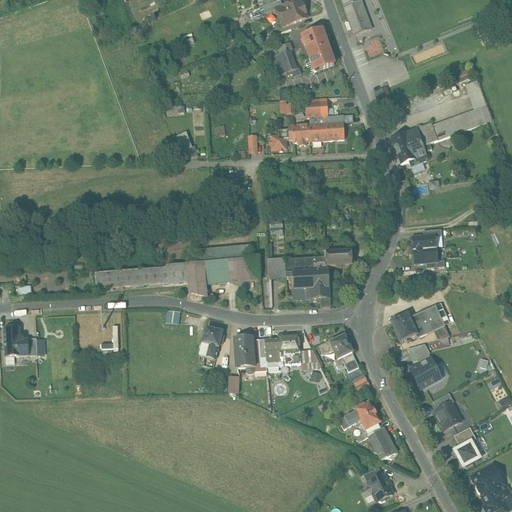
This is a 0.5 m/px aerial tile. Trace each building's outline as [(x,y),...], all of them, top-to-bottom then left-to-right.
[(258,0),(257,1),(260,9),(264,8),(263,8),(277,3),(275,0),(258,0)] [(360,0),(341,0),(345,8),(344,8),(354,37),(371,31),(366,16),(360,0)] [(277,3),(263,8),(264,8),(266,15),(276,12),(276,10),(283,8),(280,1),(277,3)] [(283,8),(276,10),(276,12),(282,27),(288,25),(289,26),(307,20),(305,14),(306,14),(303,6),(302,7),(300,1),(283,8)] [(322,32),(302,39),(308,57),(328,50),(322,32)] [(378,46),(379,53),(382,53),(379,38),(372,40),(373,47),(378,46)] [(193,39),(181,43),(183,49),(195,45),(193,39)] [(290,44),(277,49),(283,64),(283,66),(293,62),(290,53),(293,52),(290,44)] [(328,50),(308,57),(315,74),(334,67),(328,50)] [(270,52),(265,54),(269,65),(274,63),(270,52)] [(293,62),(283,66),(286,75),(287,75),(289,74),(297,71),(293,62)] [(283,64),(277,66),(281,77),(286,75),(283,66),(283,64)] [(297,71),(289,74),(290,77),(293,76),(294,79),(301,76),(299,70),(297,71)] [(467,71),(453,77),(457,86),(471,80),(467,71)] [(386,90),(378,93),(384,109),(392,106),(386,90)] [(327,103),(319,103),(321,119),(328,118),(327,103)] [(313,104),(306,104),(307,120),(314,119),(313,104)] [(294,106),(286,107),(287,117),(295,116),(294,106)] [(167,107),(168,115),(185,115),(184,107),(167,107)] [(481,109),(451,120),(455,130),(484,119),(481,109)] [(451,120),(432,127),(438,143),(486,125),(484,119),(455,130),(451,120)] [(343,125),(326,126),(327,142),(344,141),(343,125)] [(431,125),(416,131),(416,132),(417,131),(423,148),(430,146),(438,143),(432,127),(431,125)] [(326,126),(310,127),(311,143),(327,142),(326,126)] [(310,127),(293,128),(294,144),(311,143),(310,127)] [(407,135),(392,140),(401,166),(416,161),(417,166),(428,162),(425,154),(432,151),(430,146),(423,148),(417,131),(416,132),(407,135)] [(186,134),(179,136),(185,152),(192,149),(186,134)] [(287,141),(278,141),(278,135),(270,135),(269,152),(287,152),(287,141)] [(249,154),(258,154),(257,136),(248,136),(249,154)] [(313,187),(305,188),(305,190),(303,190),(303,195),(305,195),(306,198),(313,197),(313,187)] [(270,225),(271,235),(283,235),(283,225),(270,225)] [(424,239),(413,240),(414,253),(436,251),(435,238),(424,239)] [(436,251),(414,253),(415,266),(426,265),(437,264),(437,263),(436,251)] [(310,260),(285,262),(286,281),(293,281),(294,291),(293,291),(293,303),(321,301),(322,310),(330,309),(327,269),(352,268),(351,253),(326,255),(326,258),(324,258),(324,260),(312,260),(312,258),(309,258),(310,260)] [(259,262),(187,268),(188,284),(189,296),(207,300),(204,288),(203,286),(261,281),(259,262)] [(187,268),(95,275),(96,291),(188,284),(187,268)] [(31,287),(18,288),(18,296),(31,295),(31,287)] [(423,313),(434,333),(445,328),(436,308),(423,313)] [(180,314),(167,312),(165,325),(179,326),(180,314)] [(434,333),(423,313),(409,320),(417,337),(418,340),(424,337),(434,333)] [(417,337),(409,320),(407,316),(391,324),(400,344),(417,337)] [(445,328),(434,333),(438,341),(449,338),(445,328)] [(20,329),(4,330),(5,359),(29,358),(28,341),(25,341),(21,338),(20,338),(20,329)] [(113,346),(101,347),(102,351),(114,351),(114,353),(119,353),(118,329),(113,329),(113,346)] [(222,334),(206,330),(199,358),(216,362),(220,346),(222,346),(224,338),(222,338),(222,334)] [(299,337),(278,338),(278,340),(280,360),(281,360),(285,360),(285,367),(301,366),(299,337)] [(338,363),(353,356),(345,338),(330,345),(329,343),(318,348),(323,358),(333,352),(338,363)] [(253,339),(236,340),(237,355),(235,355),(236,371),(255,370),(254,359),(253,342),(253,339)] [(278,340),(265,341),(266,358),(266,363),(281,363),(281,360),(280,360),(278,340)] [(419,393),(443,380),(424,343),(408,352),(415,365),(407,369),(419,393)] [(359,370),(353,356),(338,363),(345,376),(359,370)] [(364,377),(353,383),(359,394),(370,388),(364,377)] [(239,380),(229,379),(228,394),(239,395),(239,380)] [(499,401),(503,409),(511,404),(511,402),(509,397),(499,401)] [(369,403),(354,411),(355,414),(339,422),(344,432),(356,425),(362,435),(366,432),(369,438),(381,431),(378,425),(381,424),(369,403)] [(461,424),(450,405),(435,413),(445,432),(461,424)] [(457,444),(474,438),(471,429),(454,435),(457,444)] [(395,456),(382,431),(381,431),(369,438),(368,438),(382,463),(395,456)] [(476,436),(471,439),(481,457),(486,454),(476,436)] [(452,449),(461,469),(481,461),(472,440),(452,449)] [(511,511),(511,498),(496,463),(469,475),(486,511),(511,511)] [(379,470),(363,477),(367,485),(382,477),(379,470)] [(382,477),(367,485),(368,487),(366,492),(374,495),(378,503),(379,503),(382,504),(385,502),(386,499),(393,496),(389,489),(391,488),(388,482),(386,483),(383,477),(382,477)]
